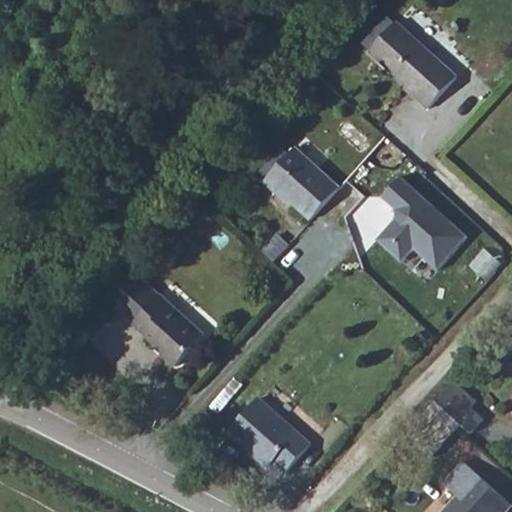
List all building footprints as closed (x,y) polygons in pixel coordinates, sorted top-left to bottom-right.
[(454,76),(397,26),(374,52),(409,84),(406,87),(428,105),(454,76)] [(340,191),(298,155),(269,189),(282,200),(285,197),(313,222),(340,191)] [(398,220),(379,241),(405,264),(417,250),(441,271),(471,237),(403,178),(384,199),(398,211),(398,220)] [(203,340),(161,303),(134,333),(155,352),(152,355),(173,373),(203,340)] [(434,408),(459,429),(470,416),(477,408),(453,387),(434,408)] [(309,449),(259,404),(231,435),(269,469),(274,463),(286,474),(309,449)] [(434,408),(407,439),(431,460),(459,429),(434,408)] [(470,416),(459,429),(469,438),(480,425),(470,416)] [(511,511),(462,466),(442,488),(457,502),(447,511),(511,511)]
